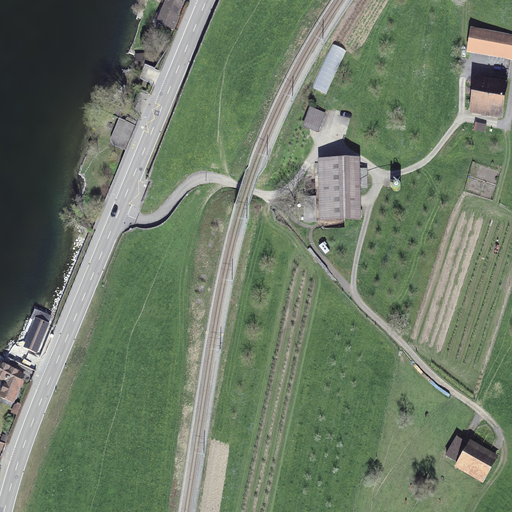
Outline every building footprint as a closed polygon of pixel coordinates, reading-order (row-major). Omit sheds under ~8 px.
[(511,55),(511,41),(470,35),(468,51),(511,58),(511,55)] [(324,91),(344,47),(333,42),(313,86),(324,91)] [(505,88),(475,84),(472,112),(502,116),(505,88)] [(325,114),(312,110),(306,129),(318,133),(325,114)] [(119,111),(109,136),(124,141),(135,119),(119,111)] [(358,165),(322,165),(323,219),(359,218),(358,165)] [(49,326),(35,320),(23,347),(37,353),(49,326)] [(26,375),(1,364),(0,366),(0,380),(8,384),(2,398),(14,404),(26,375)] [(497,455),(465,434),(449,459),(481,480),(497,455)]
